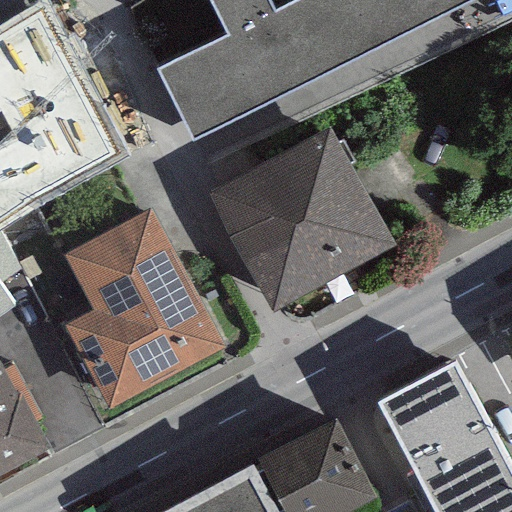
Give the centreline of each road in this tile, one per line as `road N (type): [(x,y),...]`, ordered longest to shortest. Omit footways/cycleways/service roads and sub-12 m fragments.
road 1 (residential): [(104,0),(302,379)]
road 2 (primary): [(302,379),(50,511)]
road 3 (primary): [(511,268),(330,365)]
road 4 (residential): [(395,511),(330,365)]
